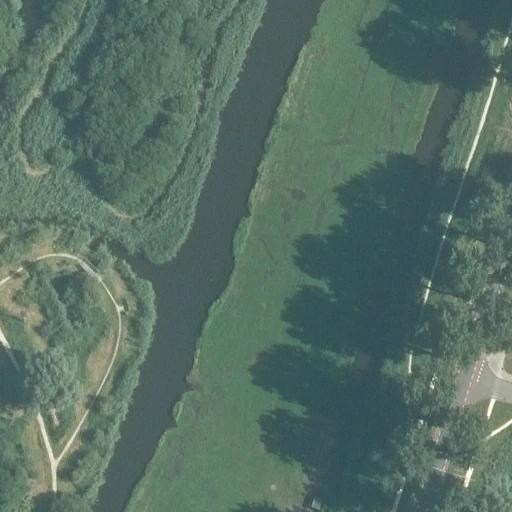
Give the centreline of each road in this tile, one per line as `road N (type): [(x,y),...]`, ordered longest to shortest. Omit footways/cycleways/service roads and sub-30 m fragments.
road 1 (unclassified): [(465,374),(511,229)]
road 2 (unclassified): [(417,511),(465,374)]
